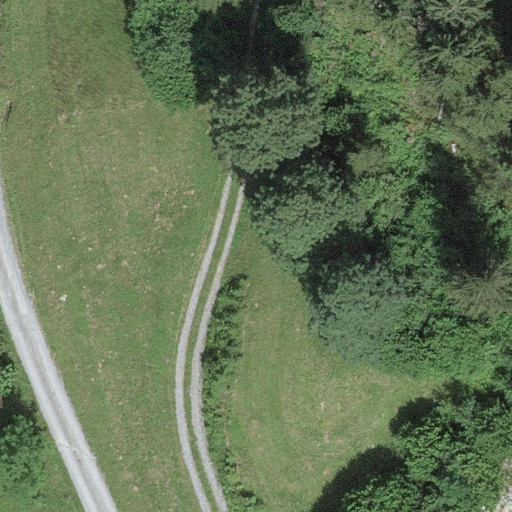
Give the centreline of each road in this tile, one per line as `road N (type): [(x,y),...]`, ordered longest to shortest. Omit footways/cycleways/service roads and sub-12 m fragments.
road 1 (track): [(218,511),(187,419),(186,351),(198,286),(234,182),(263,0)]
road 2 (track): [(0,258),(18,321),(100,511)]
